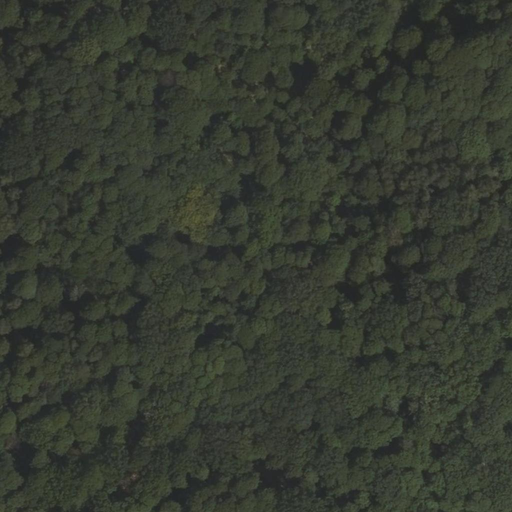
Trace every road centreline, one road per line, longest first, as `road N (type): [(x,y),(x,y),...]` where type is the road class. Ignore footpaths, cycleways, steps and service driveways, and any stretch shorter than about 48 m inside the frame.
road 1 (track): [(260,354),(270,310),(234,196),(173,121),(76,42),(58,0)]
road 2 (track): [(0,491),(59,479),(260,354),(335,460)]
